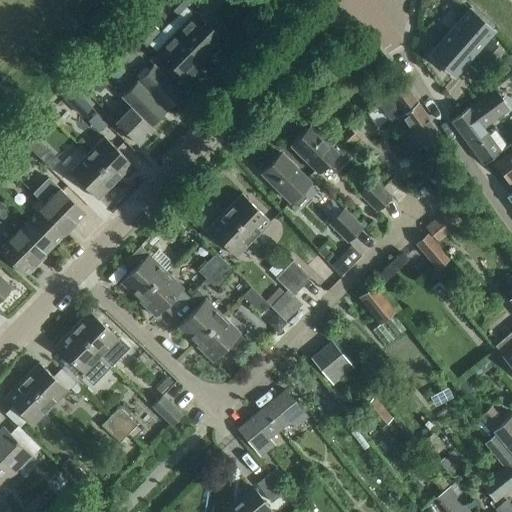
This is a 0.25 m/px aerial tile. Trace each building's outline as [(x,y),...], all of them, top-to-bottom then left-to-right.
[(171,0),(168,4),(178,13),(190,0),(171,0)] [(429,53),(455,76),(496,29),(470,6),(429,53)] [(198,11),(178,31),(206,59),(226,40),(198,11)] [(137,35),(146,44),(160,30),(151,21),(137,35)] [(206,59),(178,31),(158,51),(186,79),(206,59)] [(505,49),(493,39),(471,65),(483,75),(505,49)] [(136,58),(129,51),(120,59),(127,66),(136,58)] [(109,68),(120,80),(129,72),(117,60),(109,68)] [(157,61),(139,78),(169,108),(187,91),(157,61)] [(93,84),(100,91),(109,82),(102,75),(93,84)] [(122,96),(132,105),(152,125),(169,108),(139,78),(122,96)] [(380,100),(378,101),(390,118),(401,113),(415,133),(413,135),(411,137),(419,148),(424,145),(425,147),(438,137),(440,136),(442,135),(404,82),(390,92),(390,93),(380,100)] [(72,86),(63,95),(81,113),(90,104),(72,86)] [(452,119),(484,163),(500,151),(483,128),(509,109),(493,88),(452,119)] [(116,121),(139,143),(154,128),(152,125),(132,105),(116,121)] [(290,144),(305,158),(319,172),(329,162),(338,170),(347,161),(338,153),(339,152),(324,138),(310,124),(290,144)] [(349,125),(336,136),(347,150),(360,139),(349,125)] [(31,129),(21,138),(28,144),(52,168),(61,160),(31,129)] [(104,134),(87,150),(117,180),(133,163),(104,134)] [(2,156),(9,163),(28,144),(21,138),(11,147),(2,156)] [(511,140),(503,148),(507,153),(495,162),(510,181),(511,179),(511,140)] [(63,163),(84,184),(99,198),(117,180),(87,150),(85,152),(80,146),(63,163)] [(262,172),(277,186),(292,202),(294,201),(299,206),(308,198),(302,192),(312,182),(296,166),(282,152),(262,172)] [(0,157),(0,171),(9,163),(2,156),(0,157)] [(51,195),(46,200),(72,225),(86,211),(51,177),(42,186),(51,195)] [(361,193),(364,196),(378,210),(392,196),(375,178),(361,193)] [(242,192),(227,208),(255,236),(270,220),(257,206),(242,192)] [(46,200),(31,215),(57,240),(72,225),(46,200)] [(208,227),(222,241),(236,255),(255,236),(227,208),(208,227)] [(331,222),(348,240),(362,226),(345,208),(331,222)] [(174,210),(157,228),(166,237),(184,219),(174,210)] [(31,215),(16,230),(42,256),(57,240),(31,215)] [(436,224),(430,229),(439,239),(445,234),(436,224)] [(0,246),(0,249),(10,260),(24,274),(42,256),(16,230),(0,246)] [(418,243),(431,258),(436,264),(447,255),(428,233),(418,243)] [(121,281),(138,298),(166,269),(141,244),(127,259),(135,267),(121,281)] [(200,269),(208,277),(226,259),(218,251),(200,269)] [(335,269),(341,275),(349,267),(343,261),(341,263),(335,258),(331,263),(336,268),(335,269)] [(208,277),(218,287),(236,269),(226,259),(208,277)] [(293,259),(286,267),(303,285),(311,276),(293,259)] [(272,306),(280,314),(286,320),(303,303),(294,294),(303,285),(286,267),(276,277),(288,289),(272,306)] [(166,269),(138,298),(156,315),(184,287),(166,269)] [(0,273),(0,298),(12,286),(0,273)] [(511,276),(501,286),(511,298),(511,276)] [(360,296),(373,312),(380,321),(395,310),(375,284),(360,296)] [(241,294),(247,299),(261,313),(270,304),(250,285),(241,294)] [(178,326),(194,341),(222,313),(206,297),(178,326)] [(90,309),(73,327),(102,355),(110,364),(128,346),(90,309)] [(222,313),(194,341),(213,360),(241,331),(222,313)] [(73,327),(56,344),(84,372),(82,374),(91,383),(110,364),(102,355),(73,327)] [(355,365),(332,338),(311,356),(334,383),(355,365)] [(511,347),(511,348),(503,355),(511,365),(511,347)] [(39,361),(22,378),(49,406),(67,387),(54,375),(39,361)] [(5,396),(19,410),(33,423),(49,406),(22,378),(5,396)] [(286,389),(263,407),(280,427),(289,420),(295,428),(309,416),(286,389)] [(184,413),(169,399),(164,394),(153,406),(172,425),(184,413)] [(363,404),(381,424),(391,415),(374,395),(363,404)] [(492,405),(482,413),(493,427),(508,446),(511,450),(511,411),(503,418),(492,405)] [(239,427),(251,443),(261,455),(275,443),(269,436),(280,427),(263,407),(239,427)] [(112,417),(129,433),(137,424),(121,408),(112,417)] [(105,424),(121,441),(129,433),(112,417),(105,424)] [(4,425),(0,429),(0,458),(14,473),(33,454),(4,425)] [(489,476),(504,493),(511,486),(511,454),(493,432),(484,440),(503,464),(489,476)] [(61,466),(79,483),(88,474),(70,456),(61,466)] [(436,464),(447,477),(455,471),(445,457),(436,464)] [(0,458),(0,486),(14,473),(0,458)] [(273,500),(283,493),(294,508),(296,506),(278,481),(284,476),(278,468),(259,482),(273,500)] [(432,478),(442,492),(437,495),(450,511),(470,511),(440,472),(432,478)] [(483,484),(495,500),(504,493),(489,476),(482,481),(484,483),(483,484)] [(41,496),(54,508),(62,498),(50,486),(41,496)] [(221,511),(271,511),(273,511),(253,486),(221,511)] [(2,498),(0,500),(0,509),(2,511),(5,511),(11,507),(2,498)] [(37,498),(29,507),(34,511),(47,511),(50,509),(37,498)] [(496,508),(499,511),(511,511),(511,504),(507,499),(496,508)]
